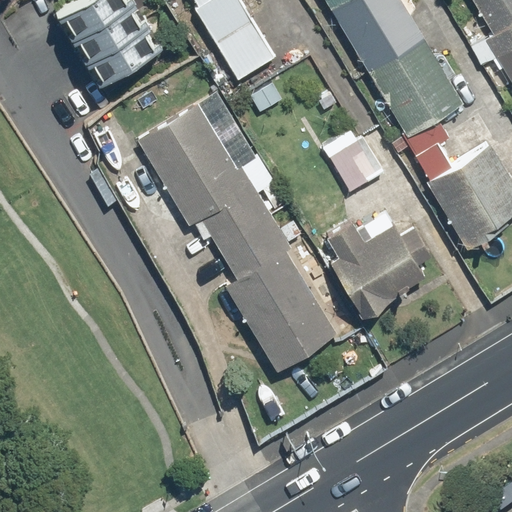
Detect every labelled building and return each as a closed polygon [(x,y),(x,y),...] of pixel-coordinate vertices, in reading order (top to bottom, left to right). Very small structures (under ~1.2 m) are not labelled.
[(129,0),(59,0),(51,6),(97,74),(154,36),(129,0)] [(243,0),(188,0),(235,76),(275,52),(243,0)] [(403,0),(324,0),(398,123),(397,124),(433,187),(464,236),(511,206),(511,179),(487,140),(451,163),(428,123),(464,101),(403,0)] [(511,0),(470,0),(490,32),(485,35),(511,79),(511,0)] [(335,330),(196,99),(134,136),(274,367),(335,330)] [(328,149),(347,188),(384,170),(365,131),(328,149)] [(412,224),(399,231),(392,219),(359,239),(349,221),(326,234),(337,253),(327,260),(359,312),(425,272),(416,258),(428,250),(412,224)]
